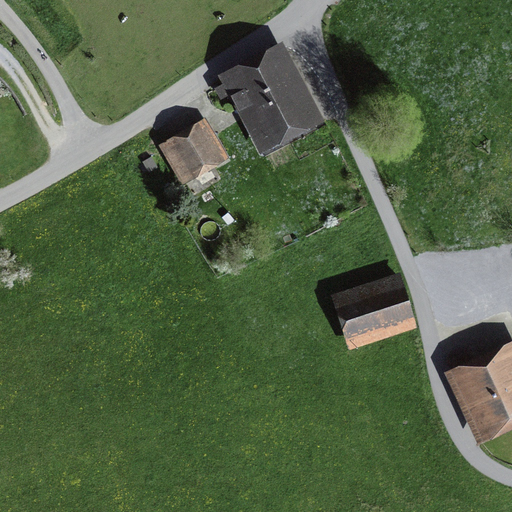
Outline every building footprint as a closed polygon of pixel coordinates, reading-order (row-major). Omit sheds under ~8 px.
[(309,115),(279,58),(237,81),(268,138),(309,115)] [(219,156),(201,127),(163,150),(181,179),(219,156)] [(151,156),(142,162),(148,172),(151,171),(157,167),(151,156)] [(339,292),(354,343),(412,325),(396,275),(339,292)] [(511,413),(511,354),(510,351),(460,373),(485,427),(511,413)]
